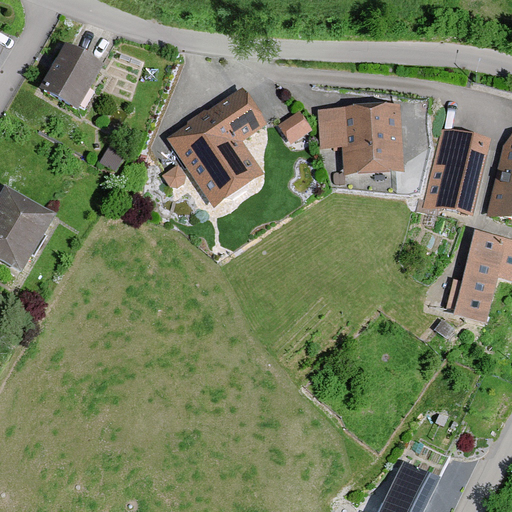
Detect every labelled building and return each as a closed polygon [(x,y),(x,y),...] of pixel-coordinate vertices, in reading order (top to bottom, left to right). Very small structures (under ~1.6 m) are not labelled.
[(41,102),(83,122),(104,78),(63,58),(41,102)] [(210,219),(259,187),(240,157),(271,137),(245,97),(165,149),(210,219)] [(404,184),(397,110),(315,118),(320,161),(348,159),(351,189),(404,184)] [(295,136),(314,123),(307,112),(288,125),(295,136)] [(472,231),(489,153),(439,142),(421,220),(472,231)] [(511,231),(511,161),(502,160),(489,227),(511,231)] [(0,272),(21,284),(53,226),(3,199),(0,204),(0,272)] [(483,337),(505,250),(459,239),(437,325),(483,337)]
